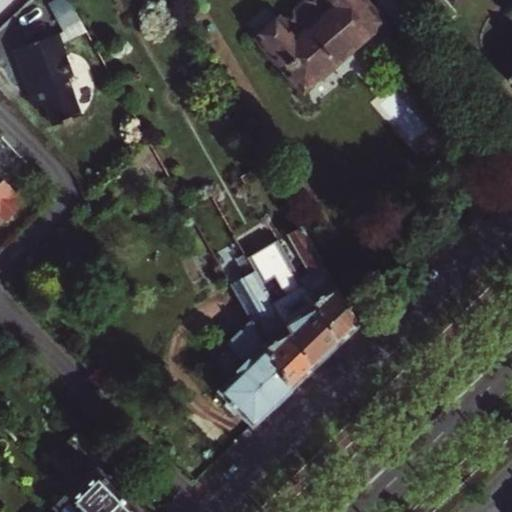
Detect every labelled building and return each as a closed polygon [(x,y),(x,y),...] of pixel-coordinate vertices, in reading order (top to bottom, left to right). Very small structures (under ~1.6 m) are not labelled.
[(315,102),(395,33),(367,0),(302,0),(282,18),(279,15),(257,34),(315,102)] [(448,0),(412,0),(438,30),(459,12),(448,0)] [(58,34),(13,50),(35,108),(45,105),(52,125),(63,121),(64,124),(81,115),(67,78),(73,76),(58,34)] [(15,197),(17,194),(0,176),(0,184),(1,186),(3,184),(15,197)] [(0,214),(5,221),(22,204),(15,197),(3,184),(1,186),(0,184),(0,176),(0,214)] [(197,192),(203,202),(212,196),(207,187),(197,192)] [(311,274),(302,280),(339,344),(359,324),(303,227),(289,235),(311,274)] [(248,259),(273,301),(312,369),(339,344),(302,280),(271,228),(263,232),(270,246),(248,259)] [(231,287),(253,323),(290,390),(312,369),(273,301),(248,259),(246,255),(237,260),(247,278),(231,287)] [(219,390),(254,425),(290,390),(253,323),(225,349),(222,369),(228,381),(219,390)] [(71,497),(76,502),(85,511),(138,511),(120,493),(129,484),(79,432),(68,442),(81,455),(77,460),(93,476),(71,497)] [(85,511),(76,502),(71,497),(67,494),(53,508),(56,511),(85,511)]
